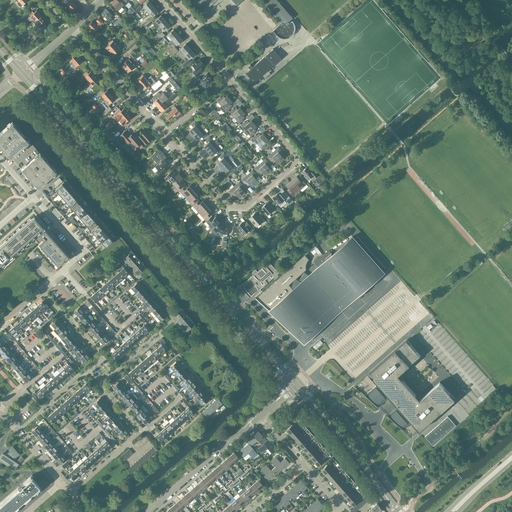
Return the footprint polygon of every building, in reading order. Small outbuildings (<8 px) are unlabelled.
[(66,0),(65,0),(63,2),(65,4),(72,11),(76,6),(72,2),(74,0),(68,0),(68,1),(66,0)] [(117,0),(114,0),(111,3),(114,7),(118,11),(124,5),(120,1),(119,2),(117,0)] [(261,0),(264,2),(282,23),(273,30),(277,35),(279,36),(281,38),(283,38),(286,38),(289,37),(291,36),(292,34),(294,31),(294,29),(294,26),(293,24),(292,21),(289,23),(288,22),(292,18),(276,0),(232,0),(236,4),(241,0),(261,0)] [(143,11),(145,14),(153,7),(149,1),(143,6),(146,9),(143,11)] [(140,6),(133,13),(135,15),(142,8),(140,6)] [(153,7),(145,14),(142,17),(144,19),(150,14),(152,17),(158,12),(153,7)] [(106,9),(101,13),(107,19),(106,21),(108,23),(110,22),(112,19),(110,18),(112,15),(106,9)] [(29,15),(35,21),(41,15),(37,10),(34,13),(32,11),(29,15)] [(35,21),(33,22),(40,29),(42,32),(48,27),(44,23),(44,24),(42,22),(45,19),(41,15),(35,21)] [(151,16),(143,23),(144,23),(145,25),(151,20),(153,19),(151,16)] [(155,26),(157,29),(166,21),(161,16),(155,21),(158,24),(155,26)] [(120,18),(115,23),(118,27),(123,22),(120,18)] [(92,22),(88,26),(93,32),(98,28),(98,27),(103,23),(99,19),(96,21),(98,23),(96,25),(92,22)] [(166,21),(157,29),(159,31),(162,28),(164,31),(170,26),(166,21)] [(35,38),(42,32),(40,29),(33,36),(35,38)] [(168,43),(172,40),(178,35),(174,30),(168,35),(170,38),(166,41),(168,43)] [(155,38),(157,40),(164,35),(162,32),(155,38)] [(164,35),(157,40),(159,43),(166,37),(164,35)] [(172,40),(168,43),(170,45),(172,44),(174,47),(175,47),(177,45),(182,40),(178,35),(172,40)] [(109,45),(106,47),(109,51),(116,45),(118,43),(117,41),(115,43),(112,40),(110,42),(108,44),(109,45)] [(116,45),(109,51),(112,55),(115,53),(116,54),(118,52),(121,50),(118,47),(120,45),(118,43),(116,45)] [(138,48),(135,44),(123,55),(126,58),(130,55),(138,48)] [(180,51),(177,54),(179,56),(181,58),(190,49),(186,44),(180,49),(179,50),(180,51)] [(190,49),(181,58),(183,60),(187,57),(189,60),(195,54),(190,49)] [(250,69),(247,71),(251,76),(249,78),(253,82),(255,80),(256,80),(265,72),(265,73),(268,71),(267,70),(274,64),(281,58),(273,49),(266,55),(264,56),(254,65),(252,63),(250,65),(250,64),(247,66),(250,69)] [(67,56),(72,62),(78,57),(74,53),(72,55),(70,53),(67,56)] [(124,62),(121,65),(124,69),(132,62),(136,59),(133,56),(132,57),(130,55),(126,58),(126,59),(125,60),(126,61),(124,62)] [(78,57),(72,62),(74,63),(72,65),(74,68),(82,61),(78,57)] [(132,62),(124,69),(128,72),(132,68),(133,69),(136,67),(133,64),(138,61),(136,59),(132,62)] [(199,59),(192,65),(195,70),(192,72),(196,77),(203,71),(201,69),(204,66),(199,59)] [(181,66),(184,68),(190,62),(188,60),(181,66)] [(62,71),(54,78),(61,85),(63,84),(59,78),(64,74),(67,71),(65,69),(62,71)] [(83,74),(89,81),(95,76),(91,71),(88,74),(86,72),(83,74)] [(166,73),(164,71),(161,73),(163,76),(160,78),(163,83),(170,77),(166,73)] [(191,83),(194,87),(197,89),(200,86),(199,85),(202,83),(205,87),(212,81),(207,74),(200,80),(198,77),(194,80),(191,83)] [(136,82),(139,86),(147,80),(143,75),(140,77),(141,78),(136,82)] [(95,76),(89,81),(90,82),(88,84),(91,87),(98,80),(95,76)] [(147,80),(139,86),(143,90),(147,86),(148,87),(151,84),(151,85),(155,82),(152,78),(151,76),(150,76),(147,80)] [(171,77),(168,80),(177,90),(180,88),(173,79),(171,77)] [(100,93),(105,100),(111,94),(107,90),(105,93),(103,91),(100,93)] [(157,99),(153,102),(158,107),(163,102),(165,100),(168,98),(174,93),(172,91),(166,97),(163,93),(162,93),(156,98),(157,99)] [(174,93),(168,98),(170,101),(170,102),(177,96),(174,93)] [(111,94),(105,100),(101,103),(106,109),(102,112),(105,115),(111,109),(108,106),(112,103),(111,102),(115,99),(111,94)] [(216,100),(221,106),(231,98),(228,95),(227,96),(226,96),(224,98),(223,96),(221,98),(220,97),(216,100)] [(163,102),(158,107),(162,112),(167,107),(165,104),(166,104),(170,101),(168,98),(165,100),(163,102)] [(221,106),(220,107),(222,111),(224,113),(226,112),(230,108),(229,107),(231,105),(230,104),(232,102),(233,100),(231,98),(228,100),(221,106)] [(172,111),(166,116),(169,120),(176,115),(176,116),(180,112),(176,108),(175,108),(173,106),(170,108),(172,111)] [(228,112),(233,118),(243,109),(241,107),(239,108),(239,107),(237,109),(236,108),(233,110),(233,109),(228,112)] [(119,121),(122,118),(127,113),(124,109),(121,111),(119,109),(113,114),(119,121)] [(233,118),(232,119),(235,122),(237,125),(238,124),(242,120),(242,119),(244,117),(242,115),(245,113),(244,113),(246,112),(243,109),(233,118)] [(215,111),(213,113),(214,115),(218,120),(221,118),(217,113),(215,111)] [(122,118),(119,121),(124,126),(127,123),(126,122),(131,118),(127,113),(122,118)] [(240,125),(238,127),(241,129),(243,132),(245,131),(255,122),(252,119),(251,121),(250,121),(248,122),(247,121),(245,123),(244,122),(240,125)] [(184,137),(187,140),(203,126),(202,124),(200,126),(195,120),(191,124),(193,127),(189,130),(190,132),(184,137)] [(20,131),(12,122),(0,132),(0,144),(10,156),(29,141),(20,131)] [(245,131),(243,132),(246,135),(248,134),(250,136),(254,133),(253,132),(255,130),(254,128),(256,127),(256,126),(257,125),(255,122),(245,131)] [(203,126),(187,140),(190,143),(196,138),(197,140),(201,136),(203,139),(208,135),(203,129),(205,127),(203,126)] [(108,130),(108,131),(103,134),(110,143),(116,138),(113,134),(113,135),(108,130)] [(128,137),(124,133),(118,138),(123,143),(124,141),(127,144),(128,143),(134,149),(136,147),(137,146),(140,149),(152,138),(149,134),(147,135),(144,132),(135,139),(131,135),(128,137)] [(252,142),(255,145),(266,136),(264,133),(262,134),(262,133),(260,135),(259,134),(256,136),(255,135),(251,138),(254,141),(252,142)] [(266,136),(255,145),(258,148),(259,147),(261,149),(265,146),(264,145),(267,143),(266,142),(268,140),(267,139),(269,138),(266,136)] [(199,153),(201,156),(218,142),(216,140),(214,142),(209,137),(205,141),(207,143),(203,146),(205,148),(199,153)] [(218,142),(201,156),(204,159),(210,154),(211,156),(215,152),(217,155),(222,151),(217,145),(219,143),(218,142)] [(271,151),(272,152),(281,162),(284,159),(283,158),(281,156),(283,154),(281,152),(281,151),(278,147),(275,150),(274,148),(271,151)] [(150,156),(158,164),(163,160),(166,157),(159,149),(150,156)] [(219,164),(213,170),(215,172),(232,158),(227,152),(225,154),(223,153),(219,157),(221,159),(220,160),(217,163),(219,164)] [(281,162),(272,152),(267,157),(270,161),(271,160),(273,163),(275,161),(277,163),(278,164),(281,162)] [(40,153),(22,169),(38,188),(56,172),(40,153)] [(232,158),(215,172),(218,176),(224,170),(225,172),(226,172),(228,174),(231,171),(238,165),(232,158)] [(261,159),(258,162),(259,164),(268,173),(271,171),(270,169),(268,167),(269,166),(267,164),(269,163),(265,159),(263,161),(261,159)] [(163,160),(158,164),(155,167),(158,170),(156,172),(160,177),(166,171),(164,169),(168,165),(163,160)] [(257,166),(254,168),(257,173),(258,172),(260,174),(262,173),(264,175),(265,176),(268,173),(259,164),(258,162),(256,165),(257,166)] [(306,167),(300,172),(307,180),(311,177),(313,179),(318,175),(313,170),(311,172),(306,167)] [(170,183),(171,184),(181,175),(179,173),(178,173),(176,171),(174,172),(172,170),(163,179),(165,181),(168,179),(171,182),(170,183)] [(245,173),(246,175),(255,185),(258,182),(257,181),(255,179),(257,177),(255,175),(256,174),(252,170),(249,172),(248,171),(245,173)] [(181,175),(171,184),(171,185),(172,183),(176,187),(173,190),(175,192),(185,184),(183,182),(184,180),(182,178),(183,177),(181,175)] [(255,185),(246,175),(241,180),(244,184),(245,183),(247,185),(249,184),(251,186),(252,187),(255,185)] [(294,179),(291,181),(299,190),(300,189),(302,192),(308,186),(306,184),(301,178),(299,180),(297,178),(295,180),(294,179)] [(299,190),(291,181),(289,184),(290,185),(287,187),(289,189),(287,191),(292,196),(299,190)] [(64,182),(55,190),(59,194),(68,186),(64,182)] [(239,182),(233,187),(242,196),(245,194),(244,193),(244,192),(242,190),(244,189),(242,187),(243,186),(239,182)] [(242,196),(233,187),(232,185),(229,188),(230,189),(228,192),(231,195),(232,195),(234,197),(236,196),(238,198),(238,197),(239,199),(242,196)] [(71,190),(68,186),(59,194),(63,198),(71,190)] [(179,191),(186,198),(194,190),(192,187),(191,188),(189,186),(187,188),(185,186),(179,191)] [(289,197),(282,189),(277,194),(276,194),(272,198),(278,205),(284,199),(285,200),(286,199),(288,197),(289,197)] [(71,190),(63,198),(66,202),(75,194),(71,190)] [(194,190),(186,198),(191,204),(197,199),(195,197),(197,196),(195,193),(196,192),(194,190)] [(75,194),(66,202),(69,206),(78,198),(75,194)] [(78,198),(69,206),(73,211),(82,203),(82,202),(81,203),(78,199),(78,198)] [(193,206),(199,212),(207,205),(205,202),(204,203),(202,201),(200,203),(198,201),(193,206)] [(168,202),(165,204),(170,210),(173,207),(168,202)] [(82,203),(73,211),(73,210),(77,214),(85,207),(82,203)] [(266,205),(265,204),(260,208),(266,216),(274,209),(268,203),(266,205)] [(207,205),(199,212),(205,219),(210,214),(209,212),(210,211),(208,209),(210,208),(207,205)] [(89,211),(85,207),(77,214),(80,218),(89,211)] [(89,211),(80,218),(84,222),(92,215),(89,211)] [(257,216),(255,213),(249,218),(256,226),(259,223),(262,226),(266,222),(262,217),(260,219),(257,216)] [(92,215),(84,222),(87,226),(87,227),(96,219),(92,215)] [(208,226),(210,229),(219,221),(215,217),(214,218),(212,216),(206,221),(209,225),(208,226)] [(0,268),(34,238),(58,266),(60,264),(65,260),(66,261),(69,259),(66,256),(48,235),(47,235),(46,233),(43,230),(32,218),(0,246),(0,268)] [(96,219),(87,227),(91,231),(100,223),(99,223),(96,219)] [(219,221),(210,229),(213,233),(215,231),(216,233),(217,231),(220,234),(227,235),(227,226),(224,225),(223,226),(219,221)] [(242,222),(236,227),(236,226),(232,226),(232,233),(238,233),(240,231),(243,235),(248,230),(249,231),(252,228),(248,225),(246,222),(243,224),(242,222)] [(100,223),(91,231),(95,234),(103,227),(100,223)] [(103,227),(95,234),(98,238),(107,231),(103,227)] [(107,231),(98,238),(102,243),(110,235),(107,231)] [(111,235),(102,243),(106,247),(114,239),(111,235)] [(289,285),(306,270),(306,269),(306,268),(306,267),(306,266),(306,265),(306,264),(307,264),(307,263),(307,262),(308,262),(308,261),(308,260),(309,260),(309,259),(305,255),(256,298),(270,311),(294,333),(294,332),(295,331),(296,333),(302,339),(316,326),(319,329),(339,308),(340,309),(341,311),(350,303),(351,305),(360,299),(360,297),(361,296),(366,292),(365,291),(385,273),(384,273),(383,271),(386,269),(357,236),(354,239),(352,237),(353,237),(352,237),(332,254),(332,253),(331,253),(329,251),(331,250),(330,250),(316,259),(318,261),(316,262),(315,262),(318,267),(309,276),(305,273),(305,272),(299,280),(296,279),(297,279),(296,278),(291,287),(289,285)] [(250,278),(260,289),(274,277),(279,273),(271,264),(281,256),(279,253),(269,262),(265,265),(263,267),(261,265),(252,272),(254,275),(250,278)] [(124,255),(121,257),(130,267),(135,263),(136,262),(132,258),(133,258),(129,254),(125,257),(124,255)] [(135,263),(130,267),(137,275),(143,270),(140,265),(138,267),(135,263)] [(123,267),(119,271),(124,277),(125,279),(127,277),(126,275),(129,273),(123,267)] [(119,271),(114,275),(119,281),(124,277),(119,271)] [(114,275),(109,279),(114,285),(119,281),(114,275)] [(109,279),(105,284),(110,289),(109,290),(112,292),(114,290),(111,288),(114,285),(109,279)] [(131,287),(135,292),(141,287),(140,285),(140,284),(138,283),(137,282),(131,287)] [(105,284),(100,288),(105,293),(109,290),(110,289),(105,284)] [(135,292),(139,297),(145,291),(141,287),(135,292)] [(100,288),(95,292),(102,299),(104,297),(102,296),(105,293),(100,288)] [(139,297),(144,301),(149,296),(145,291),(139,297)] [(102,299),(95,292),(91,296),(96,302),(99,299),(100,301),(102,299)] [(146,308),(148,306),(154,301),(149,296),(144,301),(142,303),(146,308)] [(150,312),(152,310),(158,305),(154,301),(148,306),(150,309),(148,311),(150,312)] [(42,302),(37,306),(42,311),(44,313),(48,309),(47,307),(42,302)] [(152,310),(156,315),(162,310),(158,305),(152,310)] [(37,306),(32,310),(37,316),(42,311),(37,306)] [(74,311),(78,316),(84,311),(79,306),(74,311)] [(32,310),(28,314),(33,320),(37,316),(32,310)] [(162,310),(156,315),(160,320),(166,315),(162,310)] [(173,316),(180,324),(184,319),(181,316),(183,314),(179,310),(173,316)] [(78,316),(82,320),(88,315),(84,311),(78,316)] [(23,318),(28,324),(30,327),(33,325),(30,322),(33,320),(28,314),(23,318)] [(82,320),(86,325),(92,320),(88,315),(82,320)] [(23,318),(18,322),(23,328),(28,324),(23,318)] [(51,323),(55,328),(61,323),(57,318),(51,323)] [(184,319),(180,324),(186,332),(193,326),(189,322),(188,323),(184,319)] [(86,325),(90,330),(96,325),(92,320),(86,325)] [(18,322),(14,326),(19,332),(21,335),(23,333),(21,330),(23,328),(18,322)] [(139,325),(137,327),(138,328),(139,328),(139,329),(144,334),(149,330),(149,329),(151,327),(147,322),(144,324),(141,327),(139,325)] [(55,328),(53,330),(57,335),(57,334),(59,333),(65,328),(61,323),(55,328)] [(90,330),(94,334),(100,329),(96,325),(90,330)] [(19,332),(14,326),(9,330),(14,336),(19,332)] [(59,333),(57,334),(61,339),(63,337),(69,332),(67,330),(69,330),(66,327),(65,328),(59,333)] [(135,328),(132,330),(133,331),(140,338),(142,336),(143,338),(145,335),(144,334),(139,329),(139,328),(138,328),(136,330),(135,328)] [(94,334),(99,339),(104,334),(106,333),(104,331),(103,332),(100,329),(94,334)] [(133,334),(130,337),(135,343),(140,338),(133,331),(131,333),(133,334)] [(63,337),(61,339),(65,344),(67,342),(73,337),(69,332),(63,337)] [(104,334),(99,339),(103,344),(108,339),(104,334)] [(67,342),(71,347),(77,342),(73,337),(67,342)] [(130,337),(125,341),(130,347),(135,343),(130,337)] [(323,343),(320,340),(313,347),(315,350),(323,343)] [(388,416),(403,430),(403,429),(412,421),(419,429),(454,398),(440,382),(420,399),(416,394),(414,396),(401,381),(403,380),(398,375),(420,355),(407,340),(370,373),(379,383),(365,395),(378,407),(392,395),(401,405),(388,416)] [(0,346),(0,351),(2,353),(7,348),(5,346),(8,344),(6,341),(0,346)] [(125,341),(121,345),(126,351),(130,347),(125,341)] [(73,349),(76,351),(81,346),(77,342),(71,347),(69,349),(71,351),(73,349)] [(161,344),(156,348),(161,354),(166,350),(161,344)] [(116,345),(114,347),(116,349),(121,355),(126,351),(121,345),(118,347),(116,345)] [(76,351),(74,353),(76,356),(74,357),(76,359),(77,358),(86,351),(81,346),(76,351)] [(2,353),(6,358),(12,353),(7,348),(2,353)] [(156,348),(152,352),(157,358),(161,354),(156,348)] [(121,355),(116,349),(111,354),(116,359),(121,355)] [(86,351),(77,358),(79,361),(82,359),(84,361),(90,356),(86,351)] [(152,352),(147,356),(152,362),(157,358),(152,352)] [(10,363),(16,358),(12,353),(6,358),(8,360),(7,361),(7,362),(8,363),(9,363),(10,363)] [(147,356),(142,361),(147,366),(152,362),(147,356)] [(10,363),(14,368),(22,360),(21,359),(18,361),(16,358),(10,363)] [(14,368),(18,372),(24,367),(22,365),(24,363),(22,360),(14,368)] [(142,361),(138,365),(143,370),(147,366),(142,361)] [(170,366),(174,371),(180,366),(176,361),(170,366)] [(67,362),(62,366),(64,368),(69,374),(74,370),(69,364),(67,362)] [(138,365),(133,369),(139,376),(140,377),(145,373),(143,370),(138,365)] [(174,371),(178,376),(184,371),(180,366),(174,371)] [(18,372),(22,377),(28,372),(24,367),(18,372)] [(64,368),(59,372),(65,378),(69,374),(64,368)] [(139,376),(133,369),(128,373),(133,379),(136,376),(137,378),(139,376)] [(28,372),(22,377),(24,379),(23,379),(23,380),(25,382),(26,382),(26,381),(26,382),(32,377),(30,374),(33,372),(30,370),(28,372)] [(178,376),(182,380),(188,375),(184,371),(178,376)] [(59,372),(55,376),(60,382),(65,378),(59,372)] [(52,378),(50,380),(55,386),(60,382),(55,376),(54,375),(51,377),(52,378)] [(184,383),(186,385),(192,380),(188,375),(182,380),(179,383),(181,385),(184,383)] [(184,387),(188,392),(196,385),(194,383),(195,382),(195,381),(194,379),(193,379),(192,380),(186,385),(184,387)] [(50,380),(45,384),(50,390),(55,386),(50,380)] [(113,387),(117,392),(123,386),(125,385),(125,384),(123,382),(121,384),(118,382),(113,387)] [(86,383),(81,387),(86,393),(88,395),(88,396),(88,397),(91,395),(88,391),(91,389),(86,383)] [(45,384),(41,388),(46,394),(50,390),(45,384)] [(123,386),(117,392),(121,396),(127,391),(124,388),(126,387),(125,385),(123,386)] [(195,394),(200,389),(201,389),(201,388),(200,386),(199,386),(198,387),(196,385),(188,392),(192,397),(195,394)] [(481,396),(484,399),(496,389),(493,385),(481,396)] [(81,387),(76,391),(81,397),(84,395),(86,398),(88,396),(88,395),(86,393),(81,387)] [(35,391),(32,394),(37,400),(40,398),(41,398),(46,394),(41,388),(36,393),(35,391)] [(195,400),(196,401),(204,394),(200,389),(195,394),(197,397),(195,400)] [(76,391),(72,396),(77,401),(81,397),(76,391)] [(127,391),(121,396),(125,401),(131,396),(133,394),(131,392),(129,394),(127,391)] [(131,396),(125,401),(129,405),(135,400),(137,399),(133,394),(131,396)] [(204,394),(196,401),(198,404),(201,402),(203,404),(209,399),(204,394)] [(67,399),(67,400),(72,405),(77,401),(72,396),(70,397),(69,397),(67,398),(67,399)] [(94,403),(98,408),(103,403),(102,401),(102,400),(100,397),(94,403)] [(218,398),(210,405),(214,409),(218,406),(220,408),(224,404),(218,398)] [(67,400),(62,404),(67,410),(72,405),(67,400)] [(133,410),(141,404),(142,403),(140,401),(137,403),(135,400),(129,405),(133,410)] [(102,413),(107,408),(108,407),(108,406),(107,405),(106,405),(105,405),(103,403),(98,408),(102,413)] [(62,404),(58,408),(63,414),(67,410),(62,404)] [(133,410),(137,415),(143,410),(141,407),(142,405),(141,404),(133,410)] [(214,409),(210,405),(202,412),(208,418),(212,414),(210,413),(214,409)] [(188,406),(184,410),(189,416),(193,412),(192,410),(188,406)] [(55,410),(53,412),(58,418),(63,414),(58,408),(55,410)] [(102,413),(106,418),(112,413),(107,408),(102,413)] [(143,410),(137,415),(142,419),(147,414),(150,412),(148,410),(145,412),(144,410),(143,410)] [(184,410),(179,415),(184,420),(189,416),(184,410)] [(58,418),(53,412),(48,416),(53,422),(58,418)] [(147,414),(142,419),(146,424),(151,419),(149,416),(151,414),(150,412),(147,414)] [(106,418),(110,422),(116,417),(116,416),(115,414),(114,414),(113,415),(112,413),(106,418)] [(172,417),(174,419),(179,424),(184,420),(179,415),(177,417),(175,415),(172,417)] [(456,426),(448,416),(425,437),(433,446),(456,426)] [(110,422),(108,424),(112,429),(114,427),(120,422),(116,417),(110,422)] [(174,419),(170,423),(175,429),(179,424),(174,419)] [(114,427),(118,432),(124,427),(120,422),(114,427)] [(169,422),(164,426),(165,427),(170,433),(175,429),(170,423),(169,422)] [(287,423),(283,426),(290,434),(296,429),(292,424),(291,425),(288,422),(287,423)] [(36,436),(42,431),(43,429),(42,427),(40,429),(37,426),(32,431),(36,436)] [(118,432),(116,433),(118,435),(120,434),(122,436),(124,438),(127,436),(125,434),(128,431),(129,431),(129,430),(127,428),(126,428),(125,428),(124,427),(118,432)] [(165,427),(160,431),(165,437),(170,433),(165,427)] [(158,433),(156,435),(159,440),(161,441),(165,437),(160,431),(159,429),(157,431),(158,433)] [(290,434),(294,439),(300,433),(296,429),(290,434)] [(36,436),(40,440),(46,435),(42,431),(36,436)] [(258,440),(262,444),(267,440),(262,434),(262,435),(258,431),(248,440),(252,445),(258,440)] [(294,439),(298,443),(304,438),(300,433),(294,439)] [(40,440),(44,445),(50,440),(46,435),(40,440)] [(298,443),(302,448),(308,443),(304,438),(298,443)] [(262,444),(257,448),(262,453),(267,448),(271,453),(277,448),(268,439),(267,440),(262,444)] [(44,445),(48,450),(54,445),(50,440),(44,445)] [(106,440),(101,445),(106,450),(109,448),(109,449),(110,449),(112,448),(112,447),(111,446),(106,440)] [(96,447),(97,449),(102,454),(106,450),(101,445),(100,443),(98,445),(96,447)] [(239,452),(245,459),(250,455),(253,458),(258,454),(257,453),(255,451),(255,450),(253,448),(248,443),(239,452)] [(302,448),(306,452),(312,447),(308,443),(302,448)] [(48,450),(52,454),(58,449),(54,445),(48,450)] [(3,453),(0,457),(0,459),(15,469),(18,464),(13,460),(16,456),(19,454),(12,447),(9,449),(11,451),(5,455),(3,453)] [(306,452),(310,457),(316,452),(312,447),(306,452)] [(52,454),(56,459),(63,453),(59,448),(58,449),(52,454)] [(97,449),(92,453),(97,458),(99,457),(100,457),(101,457),(102,456),(102,455),(102,454),(97,449)] [(316,452),(310,457),(313,461),(320,456),(318,454),(321,451),(319,449),(316,452)] [(63,453),(56,459),(60,464),(66,459),(64,456),(67,453),(65,451),(63,453)] [(234,452),(229,456),(234,462),(237,460),(239,458),(237,456),(234,452)] [(92,453),(87,457),(92,462),(97,458),(92,453)] [(229,456),(225,460),(230,466),(234,462),(229,456)] [(270,461),(275,466),(280,471),(282,469),(289,463),(287,460),(285,458),(282,460),(280,462),(279,460),(275,456),(271,460),(270,461)] [(320,456),(313,461),(318,466),(324,461),(320,456)] [(87,457),(83,461),(88,467),(92,462),(87,457)] [(225,460),(220,464),(225,470),(230,466),(225,460)] [(83,461),(78,465),(83,471),(84,471),(85,471),(86,470),(86,469),(86,468),(88,467),(83,461)] [(220,464),(216,468),(221,474),(225,470),(220,464)] [(78,465),(73,469),(78,475),(83,471),(78,465)] [(272,478),(280,471),(275,466),(271,470),(266,465),(261,469),(266,475),(263,477),(268,481),(270,479),(270,480),(271,479),(272,478)] [(321,470),(325,474),(331,469),(327,465),(321,470)] [(216,468),(211,472),(216,478),(221,474),(216,468)] [(78,475),(73,469),(71,471),(69,473),(74,479),(78,475)] [(325,474),(329,479),(335,474),(331,469),(325,474)] [(211,472),(207,476),(212,482),(216,478),(211,472)] [(329,479),(333,484),(339,478),(335,474),(329,479)] [(0,511),(10,511),(18,506),(40,487),(32,478),(34,477),(32,475),(0,502),(0,511)] [(207,476),(202,480),(207,486),(212,482),(207,476)] [(333,484),(337,488),(343,483),(339,478),(333,484)] [(202,480),(198,484),(203,490),(207,486),(202,480)] [(253,484),(259,490),(263,486),(258,480),(253,484)] [(301,480),(296,484),(305,493),(306,492),(304,490),(308,487),(301,480)] [(249,488),(254,494),(259,490),(253,484),(251,486),(249,483),(247,485),(249,488)] [(337,488),(341,493),(347,487),(343,483),(337,488)] [(198,484),(193,488),(198,494),(203,490),(198,484)] [(296,484),(292,488),(298,495),(301,493),(303,495),(305,493),(296,484)] [(341,493),(345,497),(351,492),(347,487),(341,493)] [(189,492),(194,498),(196,500),(200,496),(198,494),(193,488),(189,492)] [(244,492),(250,498),(254,494),(249,488),(244,492)] [(292,488),(287,492),(296,501),(297,500),(295,498),(298,495),(292,488)] [(242,489),(238,493),(240,495),(245,502),(250,498),(244,492),(242,489)] [(351,492),(345,497),(349,502),(355,496),(353,494),(354,493),(352,491),(351,492)] [(189,492),(184,495),(189,502),(194,498),(189,492)] [(287,492),(283,496),(289,503),(292,500),(294,503),(296,501),(287,492)] [(184,495),(180,499),(185,506),(189,502),(184,495)] [(235,499),(241,506),(245,502),(240,495),(235,499)] [(283,496),(278,500),(287,509),(288,508),(286,506),(289,503),(283,496)] [(356,503),(359,501),(355,496),(349,502),(353,506),(354,505),(356,503)] [(180,499),(175,503),(180,510),(185,506),(180,499)] [(231,503),(236,509),(241,506),(235,499),(231,503)] [(313,499),(311,500),(319,510),(324,506),(318,499),(315,501),(313,499)] [(287,509),(278,500),(274,504),(280,511),(283,508),(285,511),(287,509)] [(311,504),(308,507),(313,511),(317,511),(319,510),(311,500),(309,502),(311,504)] [(175,503),(170,507),(174,511),(177,511),(180,510),(175,503)] [(226,507),(230,511),(233,511),(236,509),(231,503),(226,507)] [(377,503),(372,508),(376,511),(377,511),(382,509),(377,503)]
